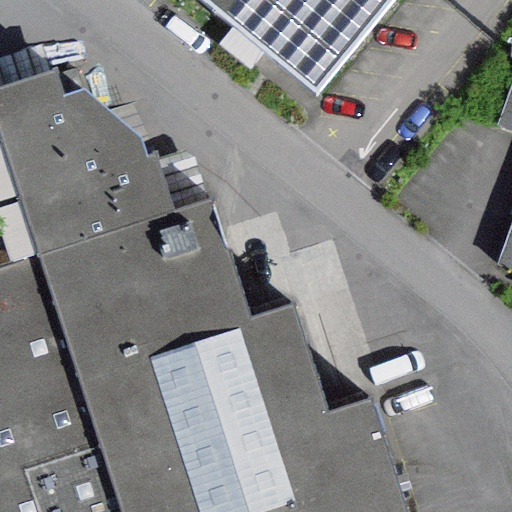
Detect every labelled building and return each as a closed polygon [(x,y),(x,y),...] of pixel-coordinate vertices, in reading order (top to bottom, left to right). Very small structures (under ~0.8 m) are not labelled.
[(199,0),(316,95),(394,0),(199,0)] [(91,177),(64,94),(56,72),(0,90),(0,271),(176,215),(157,156),(149,158),(91,177)] [(91,177),(149,158),(142,137),(84,88),(64,94),(91,177)] [(511,128),(511,232),(501,264),(511,267),(511,92),(500,124),(511,128)] [(0,271),(0,400),(252,319),(214,203),(176,215),(0,271)] [(252,319),(0,400),(0,511),(408,511),(372,399),(329,413),(294,305),(252,319)]
